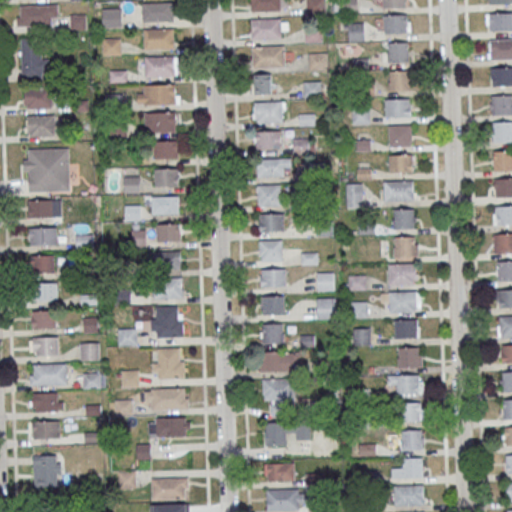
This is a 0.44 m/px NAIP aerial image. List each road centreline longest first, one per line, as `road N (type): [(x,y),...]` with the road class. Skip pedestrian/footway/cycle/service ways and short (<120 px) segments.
road 1 (residential): [(227,511),(209,0)]
road 2 (residential): [(463,511),(445,0)]
